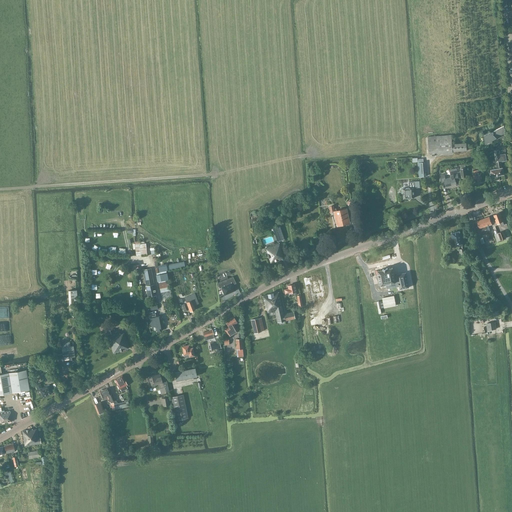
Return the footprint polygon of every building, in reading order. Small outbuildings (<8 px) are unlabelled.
[(505,133),(504,126),(493,131),(494,133),(491,133),(490,132),(484,136),(485,144),(497,138),(496,138),(505,133)] [(428,137),(428,140),(429,153),(467,151),(466,143),(452,144),(451,135),(428,137)] [(501,161),(508,160),(505,147),(499,148),(499,149),(494,150),(496,160),(492,161),(493,169),(491,169),(492,176),(504,174),(501,161)] [(419,177),(426,176),(424,157),(417,158),(419,177)] [(482,181),(483,181),(482,170),(473,171),(473,173),(474,182),(480,182),(480,183),(482,182),(482,181)] [(456,185),(461,184),(460,178),(458,178),(457,174),(450,176),(451,177),(446,179),(444,174),(441,175),(441,177),(440,178),(442,183),(445,182),(446,186),(452,184),(456,183),(456,185)] [(409,188),(402,188),(403,199),(407,198),(408,199),(410,198),(414,198),(413,188),(420,187),(419,181),(409,182),(409,188)] [(338,225),(350,222),(347,209),(337,211),(336,208),(334,209),(334,206),(330,207),(331,212),(335,211),(338,225)] [(501,226),(504,225),(503,221),(500,213),(494,215),(497,223),(500,222),(501,226)] [(491,232),(490,230),(488,225),(492,224),(489,216),(483,219),(487,229),(487,230),(488,233),(491,232)] [(481,232),(487,229),(483,219),(477,221),(479,226),(476,227),(478,234),(481,233),(481,232)] [(275,236),(282,234),(279,226),(272,228),(275,236)] [(460,247),(463,246),(462,243),(463,243),(459,231),(451,233),(454,245),(460,244),(460,247)] [(147,254),(146,243),(144,243),(144,241),(140,242),(139,241),(134,242),(136,255),(141,255),(147,254)] [(281,258),(284,257),(279,243),(265,248),(270,263),(281,259),(281,258)] [(86,259),(92,265),(94,262),(89,256),(86,259)] [(378,270),(378,271),(379,275),(378,275),(379,276),(381,285),(381,286),(387,285),(387,284),(398,282),(399,283),(398,283),(398,285),(399,284),(400,289),(409,287),(406,273),(397,275),(397,276),(394,276),(393,268),(393,267),(392,268),(388,269),(387,268),(383,269),(378,270)] [(143,270),(145,280),(146,286),(148,297),(156,295),(151,268),(143,270)] [(160,292),(170,290),(168,281),(158,283),(160,292)] [(225,295),(235,290),(232,282),(221,287),(225,295)] [(296,291),(294,284),(287,286),(288,288),(284,289),(285,293),(289,293),(291,292),(292,295),(296,294),(296,291)] [(335,287),(318,291),(322,318),(340,314),(342,327),(353,325),(349,303),(338,305),(335,287)] [(69,306),(78,305),(77,290),(68,290),(69,306)] [(277,322),(295,319),(294,312),(283,314),(278,292),(273,293),(272,293),(268,294),(268,295),(262,296),(265,308),(266,308),(268,313),(275,311),(277,322)] [(190,312),(195,309),(191,300),(186,302),(190,312)] [(0,314),(9,314),(9,304),(0,304),(0,314)] [(153,312),(146,313),(147,319),(150,318),(150,321),(151,327),(155,326),(156,331),(157,332),(160,332),(160,330),(160,329),(162,329),(160,322),(159,316),(156,316),(155,313),(153,314),(153,312)] [(225,321),(229,327),(225,330),(229,336),(237,331),(234,324),(237,322),(233,316),(225,321)] [(261,331),(258,318),(251,319),(254,333),(261,331)] [(495,322),(486,323),(487,330),(496,329),(495,322)] [(205,340),(214,338),(212,330),(211,328),(209,329),(209,330),(203,332),(205,340)] [(113,353),(129,348),(124,333),(120,334),(120,333),(108,336),(113,353)] [(219,341),(210,343),(211,350),(220,347),(219,341)] [(61,343),(62,351),(62,354),(56,355),(57,363),(72,361),(72,357),(75,356),(73,346),(70,346),(70,342),(61,343)] [(194,355),(192,344),(182,346),(184,354),(185,357),(194,355)] [(81,353),(75,356),(79,362),(85,359),(81,353)] [(46,381),(51,380),(48,363),(43,364),(46,381)] [(0,367),(0,366),(0,394),(5,394),(12,392),(9,373),(2,374),(0,367)] [(176,380),(196,376),(195,368),(175,372),(176,380)] [(26,370),(9,373),(12,392),(29,390),(26,370)] [(147,378),(146,380),(147,384),(149,384),(151,384),(151,386),(158,384),(161,394),(170,391),(166,379),(161,380),(160,373),(149,376),(149,378),(147,378)] [(121,392),(127,388),(126,386),(127,385),(122,375),(114,379),(120,389),(121,392)] [(39,383),(37,384),(35,385),(37,390),(39,389),(43,397),(52,392),(49,385),(41,388),(39,383)] [(107,388),(100,391),(103,400),(108,398),(110,402),(114,401),(111,394),(110,395),(107,388)] [(176,420),(188,418),(183,394),(171,397),(176,420)] [(115,409),(129,406),(128,401),(114,404),(115,409)] [(101,402),(94,405),(98,414),(104,411),(101,402)] [(10,413),(10,411),(0,412),(0,419),(1,423),(12,421),(10,413)] [(33,435),(32,430),(32,429),(22,431),(25,446),(29,445),(28,440),(31,439),(30,435),(33,435)] [(28,440),(29,445),(41,443),(40,437),(38,438),(37,429),(32,430),(33,435),(30,435),(31,439),(28,440)] [(6,453),(15,451),(13,444),(4,446),(6,453)] [(10,480),(15,479),(11,468),(6,470),(10,480)]
